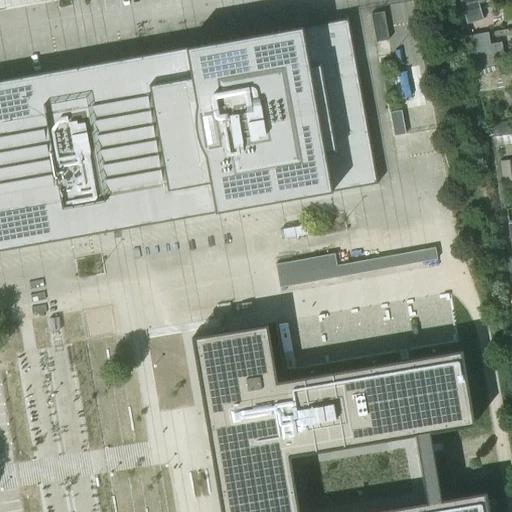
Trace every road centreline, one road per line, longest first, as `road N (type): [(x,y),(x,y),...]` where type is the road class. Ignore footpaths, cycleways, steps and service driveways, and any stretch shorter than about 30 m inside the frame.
road 1 (unknown): [(473,459),(450,313),(328,330)]
road 2 (unknown): [(473,459),(301,484)]
